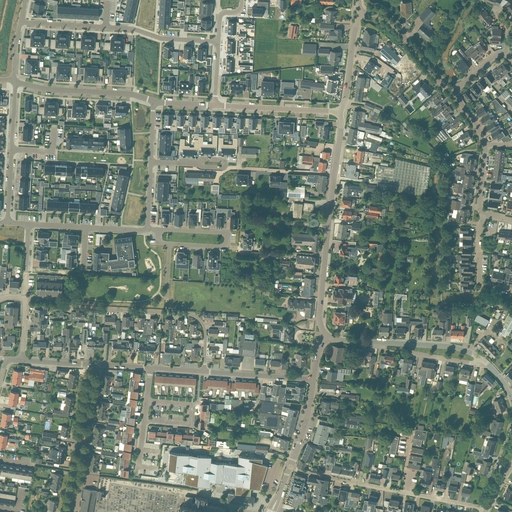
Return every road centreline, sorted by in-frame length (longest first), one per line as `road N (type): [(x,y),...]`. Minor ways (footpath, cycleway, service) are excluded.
road 1 (residential): [(204,371),(204,328),(193,315),(25,297)]
road 2 (residential): [(486,509),(289,467)]
road 3 (residential): [(19,21),(218,42)]
road 4 (tertiary): [(326,336),(319,318),(334,173)]
road 5 (residential): [(68,511),(92,364)]
road 6 (unclassified): [(14,81),(153,100)]
road 7 (residential): [(483,214),(480,132),(456,87)]
road 8 (residential): [(158,229),(225,236),(218,247),(168,243)]
road 9 (unclassified): [(456,87),(441,83),(387,19),(358,13)]
road 10 (unclassified): [(213,105),(339,112)]
